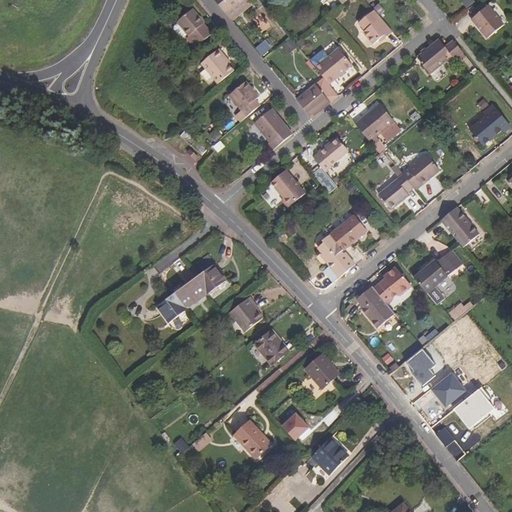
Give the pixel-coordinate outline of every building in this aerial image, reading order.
[(251,5),(247,1),(247,0),(214,0),(232,21),(251,5)] [(487,39),(504,25),(488,6),(471,20),(487,39)] [(211,35),(203,24),(205,23),(193,9),(177,22),(177,23),(187,34),(189,37),(187,38),(195,48),(211,35)] [(393,32),(375,10),(359,23),(365,31),(363,32),(374,45),(379,40),(386,35),(388,37),(393,32)] [(187,34),(177,23),(174,26),(174,30),(182,40),(187,34)] [(430,75),(452,57),(454,60),(464,53),(454,40),(445,47),(439,39),(417,58),(430,75)] [(292,40),(284,45),(289,54),(297,49),(292,40)] [(260,56),(271,48),(265,41),(255,50),(260,56)] [(352,66),(339,48),(315,68),(323,78),(329,85),(352,66)] [(234,71),(228,65),(222,57),(224,55),(219,49),(201,64),(218,84),(234,71)] [(231,63),(224,55),(222,57),(228,65),(229,64),(231,63)] [(312,119),(338,97),(329,85),(323,78),(296,100),(312,119)] [(240,123),(261,106),(256,100),(259,97),(246,81),(229,96),(241,111),(235,116),(240,123)] [(376,137),(394,122),(380,104),(355,125),(373,146),(379,140),(376,137)] [(502,131),(504,133),(511,127),(493,104),(483,113),(486,116),(470,129),(483,146),(502,131)] [(293,134),(272,109),(254,124),(269,143),(267,144),(272,151),(293,134)] [(209,147),(188,128),(180,136),(202,155),(209,147)] [(216,143),(223,137),(217,129),(210,135),(216,143)] [(330,167),(349,151),(338,138),(331,143),(330,142),(318,152),(319,153),(313,158),(325,173),(331,168),(330,167)] [(219,154),(227,148),(222,141),(214,147),(219,154)] [(199,158),(190,149),(187,153),(196,161),(199,158)] [(416,190),(440,171),(427,154),(409,169),(405,165),(399,170),(403,175),(414,188),(416,190)] [(306,194),(286,170),(271,183),(283,198),(281,200),(288,208),(306,194)] [(409,195),(407,193),(414,188),(403,175),(379,195),(391,210),(409,195)] [(480,235),(457,207),(441,221),(463,248),(480,235)] [(355,215),(330,235),(343,251),(367,231),(355,215)] [(330,235),(322,241),(324,243),(318,248),(323,254),(321,255),(339,278),(355,265),(343,251),(330,235)] [(463,264),(452,251),(445,256),(457,269),(463,264)] [(435,287),(457,269),(445,256),(437,263),(436,261),(414,279),(436,305),(445,298),(435,287)] [(168,324),(226,281),(214,265),(157,307),(168,324)] [(400,296),(412,286),(396,267),(384,277),(385,279),(374,289),(387,304),(398,294),(400,296)] [(374,289),(372,287),(357,300),(362,306),(360,308),(377,329),(395,315),(387,304),(374,289)] [(258,311),(256,309),(258,307),(250,297),(229,313),(245,333),(264,318),(258,311)] [(453,318),(465,307),(461,303),(449,313),(453,318)] [(456,321),(474,306),(471,303),(465,307),(453,318),(456,321)] [(288,352),(278,340),(279,339),(272,331),(255,345),(272,366),(288,352)] [(423,387),(436,377),(431,370),(436,366),(422,349),(406,363),(420,379),(418,381),(423,387)] [(388,364),(395,360),(390,352),(383,357),(388,364)] [(323,389),(340,374),(323,354),(305,370),(313,380),(314,379),(323,389)] [(431,391),(446,408),(466,392),(451,374),(431,391)] [(323,389),(314,379),(313,380),(322,390),(323,389)] [(454,410),(470,430),(474,427),(475,429),(491,416),(489,414),(495,410),(489,401),(492,399),(483,387),(454,410)] [(310,428),(296,413),(282,426),(295,441),(310,428)] [(272,445),(251,422),(236,435),(246,447),(245,448),(256,459),(272,445)] [(444,428),(435,435),(446,448),(454,441),(444,428)] [(213,440),(207,433),(193,445),(199,452),(213,440)] [(246,447),(236,435),(235,436),(245,448),(246,447)] [(190,446),(184,437),(175,444),(181,452),(190,446)] [(350,456),(331,438),(311,458),(330,477),(350,456)]
